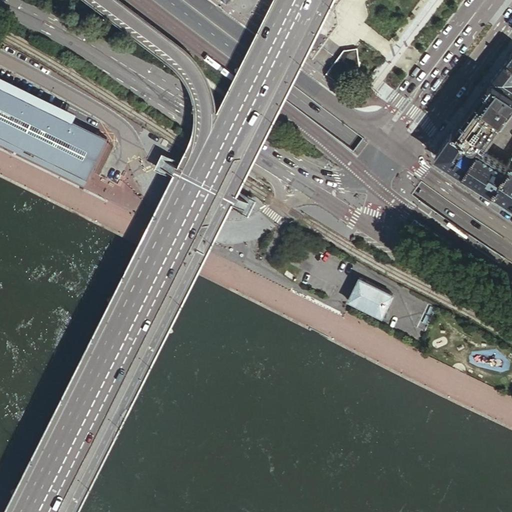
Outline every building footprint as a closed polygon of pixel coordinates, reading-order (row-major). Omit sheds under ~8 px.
[(343,50),(338,56),(356,69),(359,65),(357,47),(343,50)] [(356,69),(338,56),(326,72),(344,85),(356,69)] [(492,79),(493,80),(507,89),(511,92),(511,63),(506,60),(501,67),(492,79)] [(0,74),(0,85),(3,87),(9,90),(89,129),(93,121),(71,110),(14,81),(7,78),(0,74)] [(460,121),(452,132),(468,142),(472,144),(477,138),(485,144),(511,106),(511,92),(507,89),(493,80),(487,89),(485,88),(472,106),(471,106),(466,112),(466,113),(460,121)] [(9,90),(3,87),(0,85),(0,133),(88,176),(107,138),(89,129),(9,90)] [(468,142),(452,132),(435,154),(445,160),(462,171),(479,149),(472,144),(468,142)] [(0,133),(0,141),(84,183),(88,176),(0,133)] [(479,149),(462,171),(479,182),(492,190),(508,165),(485,150),(480,147),(479,149)] [(511,158),(508,165),(492,190),(496,192),(508,200),(511,202),(511,158)] [(360,274),(348,299),(384,316),(395,292),(360,274)]
